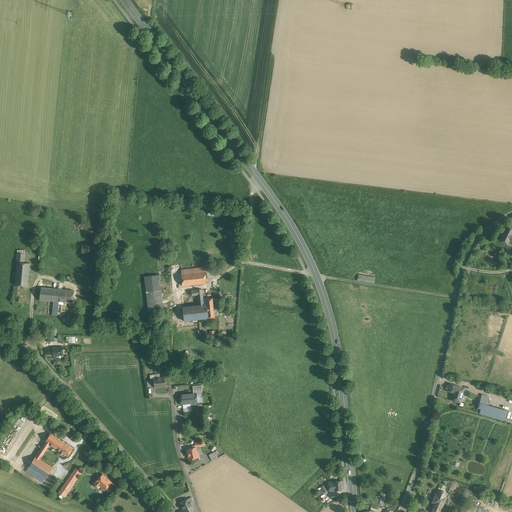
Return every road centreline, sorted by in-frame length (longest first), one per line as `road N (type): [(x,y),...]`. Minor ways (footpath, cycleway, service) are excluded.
road 1 (primary): [(355,511),(334,329),(308,254),(125,0)]
road 2 (unclassified): [(400,511),(429,424),(464,263),(475,239),(511,213)]
road 3 (unclassified): [(175,511),(37,354),(0,342)]
road 4 (track): [(456,298),(316,275)]
